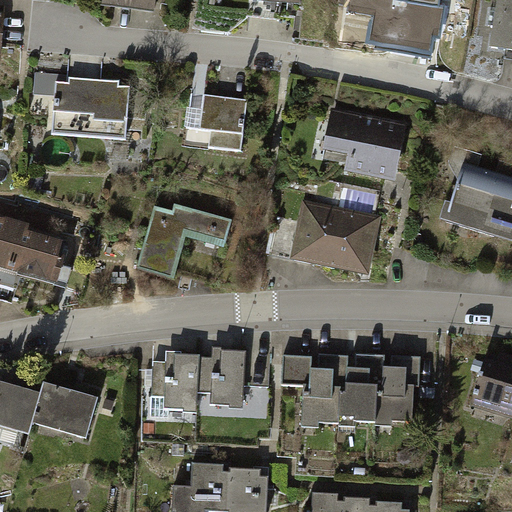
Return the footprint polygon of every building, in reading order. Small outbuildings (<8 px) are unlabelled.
[(155,0),(100,0),(100,6),(154,13),(155,0)] [(511,0),(498,0),(492,45),(511,47),(511,0)] [(9,6),(0,5),(0,64),(5,65),(9,6)] [(128,83),(57,78),(54,135),(125,140),(128,83)] [(250,102),(206,96),(201,131),(214,133),(212,147),(243,151),(250,102)] [(409,128),(334,113),(326,154),(353,159),(351,174),(399,183),(409,128)] [(511,176),(461,162),(445,217),(511,236),(511,176)] [(233,220),(155,201),(137,270),(171,279),(182,236),(226,247),(233,220)] [(380,215),(302,201),(298,225),(276,221),(269,258),(368,276),(380,215)] [(68,244),(0,224),(0,268),(56,285),(68,244)] [(246,354),(154,352),(153,414),(245,416),(246,354)] [(424,363),(286,360),(285,387),(303,388),(302,431),(422,434),(424,363)] [(511,369),(486,363),(473,409),(511,420),(511,369)] [(0,428),(25,437),(29,423),(85,440),(97,402),(42,384),(38,396),(0,383),(0,428)] [(191,489),(174,489),(173,511),(268,511),(269,469),(192,468),(191,489)] [(410,511),(411,507),(313,501),(312,511),(410,511)]
